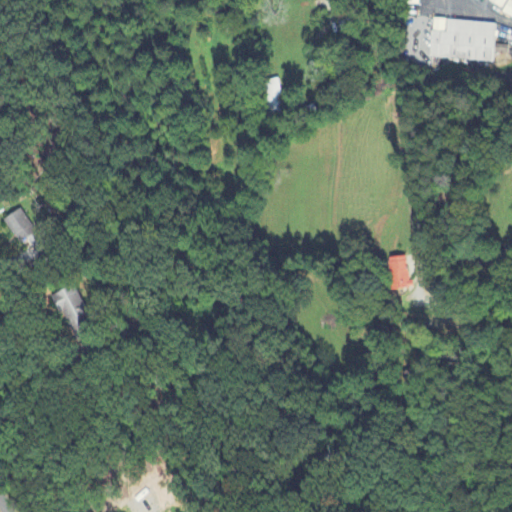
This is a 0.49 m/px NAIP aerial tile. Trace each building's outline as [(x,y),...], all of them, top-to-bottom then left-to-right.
[(511,0),(488,0),(486,5),(511,17),(511,0)] [(343,35),(341,20),(353,19),(355,33),(343,35)] [(433,57),(435,32),(451,33),(452,21),(498,24),(496,61),(433,57)] [(263,82),(278,79),(285,123),(270,125),(263,82)] [(18,245),(35,233),(20,211),(3,223),(18,245)] [(412,291),(411,258),(390,259),(391,291),(412,291)] [(93,322),(72,287),(50,299),(71,335),(93,322)]
